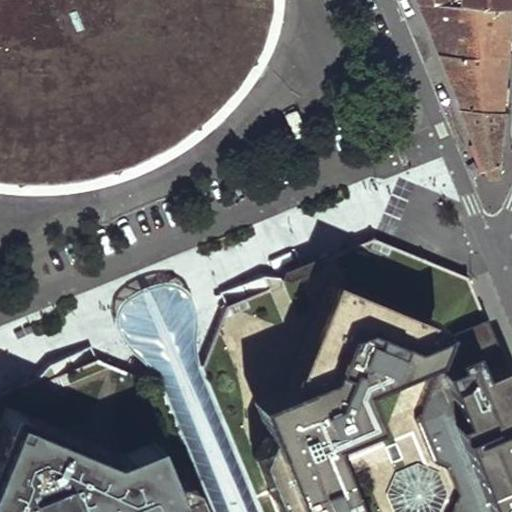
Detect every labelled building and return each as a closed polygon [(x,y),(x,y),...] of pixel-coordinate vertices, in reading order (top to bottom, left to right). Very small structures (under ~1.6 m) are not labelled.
[(0,0),(0,185),(38,191),(70,190),(101,184),(130,176),(160,164),(189,147),(213,128),(236,104),(255,80),(266,59),(275,38),(279,0),(0,0)] [(433,34),(463,106),(478,107),(487,4),(466,4),(455,3),(420,2),(433,34)] [(511,5),(487,4),(478,107),(505,109),(511,36),(511,5)] [(478,143),(490,173),(500,171),(503,138),(505,109),(478,107),(463,106),(478,143)] [(209,394),(256,511),(511,511),(511,385),(467,277),(468,274),(464,273),(371,236),(319,258),(312,254),(281,266),(275,281),(224,303),(199,362),(196,363),(209,394)] [(155,380),(211,511),(256,511),(209,394),(196,363),(193,350),(194,325),(191,308),(187,294),(176,285),(155,284),(138,288),(124,297),(115,312),(115,329),(121,341),(133,355),(152,372),(155,380)] [(0,511),(70,511),(85,507),(96,510),(111,508),(112,511),(211,511),(155,380),(153,381),(106,361),(95,356),(45,377),(35,374),(0,388),(0,511)]
